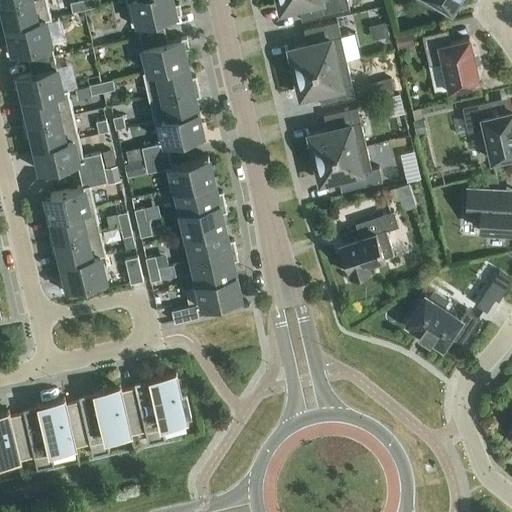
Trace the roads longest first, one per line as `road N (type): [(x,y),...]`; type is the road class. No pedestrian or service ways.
road 1 (residential): [(49,367),(150,343),(138,297),(38,319)]
road 2 (unclassified): [(272,236),(217,0)]
road 3 (unclassified): [(339,415),(320,387),(288,260),(272,236)]
road 4 (unclassified): [(272,236),(268,264),(294,391),(290,426)]
road 5 (residential): [(0,150),(38,319)]
road 6 (tertiary): [(404,511),(406,473),(397,452),(382,433),(339,415)]
